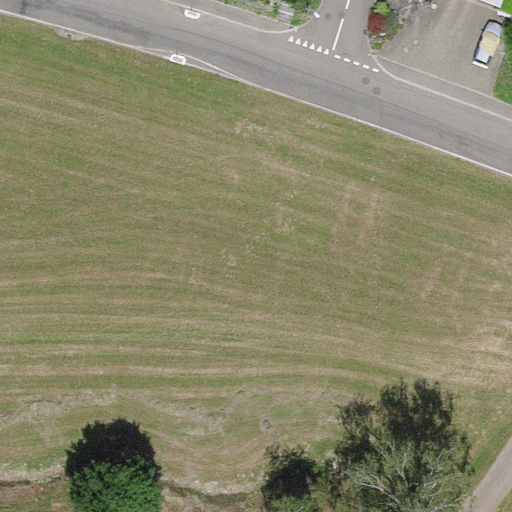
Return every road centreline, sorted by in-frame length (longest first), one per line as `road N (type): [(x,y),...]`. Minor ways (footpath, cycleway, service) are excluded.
road 1 (unclassified): [(326,79),(48,0)]
road 2 (unclassified): [(511,149),(326,79)]
